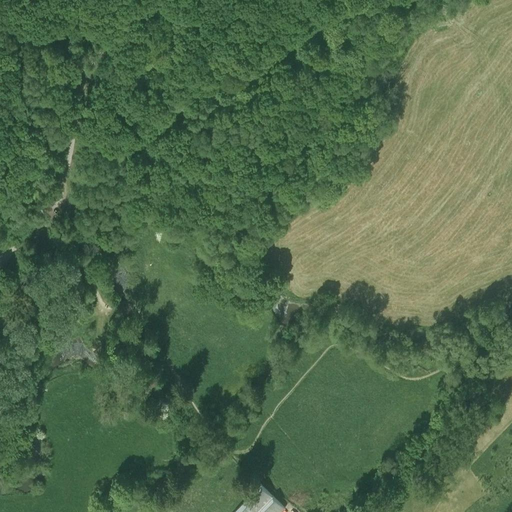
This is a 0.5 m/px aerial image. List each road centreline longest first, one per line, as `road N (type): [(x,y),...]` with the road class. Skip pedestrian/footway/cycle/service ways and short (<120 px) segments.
road 1 (track): [(374,7),(363,85),(301,163),(48,204)]
road 2 (unclassified): [(157,0),(93,61),(48,204),(10,253),(0,252)]
